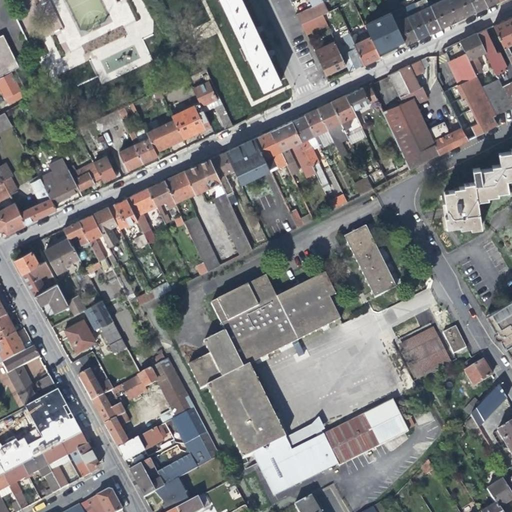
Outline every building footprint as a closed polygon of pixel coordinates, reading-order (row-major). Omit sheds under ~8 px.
[(219,0),(242,47),(239,49),(245,61),(248,60),(262,89),(279,81),(270,61),(249,16),(241,0),(219,0)] [(289,0),(296,14),(323,1),(324,0),(289,0)] [(418,0),(415,2),(430,32),(436,29),(441,27),(430,4),(427,0),(418,0)] [(441,0),(439,0),(430,4),(441,27),(447,24),(453,21),(441,0)] [(441,0),(453,21),(457,19),(463,17),(454,0),(441,0)] [(454,0),(463,17),(470,13),(475,11),(469,0),(454,0)] [(469,0),(475,11),(481,8),(487,5),(484,0),(469,0)] [(296,14),(301,24),(322,14),(328,11),(323,1),(296,14)] [(402,7),(417,38),(424,35),(430,32),(415,2),(414,2),(402,7)] [(391,12),(404,39),(406,43),(413,40),(417,38),(402,7),(401,7),(391,12)] [(392,45),(404,39),(391,12),(390,12),(365,24),(366,28),(378,52),(392,45)] [(327,25),(322,14),(301,24),(306,34),(327,25)] [(511,16),(506,19),(493,25),(511,63),(511,62),(511,52),(508,44),(511,42),(511,16)] [(366,28),(350,36),(363,64),(372,60),(380,56),(378,52),(366,28)] [(481,31),(476,33),(485,52),(495,74),(506,69),(498,52),(494,53),(484,30),(481,31)] [(0,73),(14,67),(18,65),(17,62),(1,32),(0,33),(0,73)] [(339,40),(335,42),(346,63),(349,70),(356,67),(363,64),(350,36),(348,32),(343,35),(346,43),(341,45),(339,40)] [(475,56),(485,52),(476,33),(468,37),(459,41),(469,61),(475,74),(480,71),(477,64),(479,63),(475,56)] [(336,68),(346,63),(335,42),(334,39),(314,49),(325,73),(336,68)] [(468,77),(475,74),(469,61),(462,65),(468,77)] [(403,95),(406,102),(413,99),(420,95),(418,89),(420,88),(409,65),(400,69),(389,75),(399,97),(403,95)] [(204,78),(209,76),(205,68),(187,76),(190,82),(203,76),(204,78)] [(0,91),(2,90),(8,101),(22,93),(10,71),(0,76),(0,91)] [(449,137),(448,135),(433,142),(439,155),(497,125),(492,116),(495,115),(481,87),(476,76),(457,84),(442,91),(461,131),(449,137)] [(225,129),(232,125),(210,79),(193,88),(199,102),(201,106),(209,103),(215,100),(217,103),(214,105),(225,129)] [(498,79),(481,87),(495,115),(511,107),(501,87),(498,79)] [(511,81),(501,87),(511,107),(511,106),(511,81)] [(358,89),(347,94),(354,110),(376,99),(369,84),(358,89)] [(348,119),(356,115),(354,110),(347,94),(340,97),(331,102),(347,135),(351,133),(348,127),(352,126),(348,119)] [(428,132),(413,99),(406,102),(382,112),(405,163),(408,170),(439,155),(433,142),(428,132)] [(1,107),(3,111),(4,111),(11,106),(9,102),(1,107)] [(199,102),(194,105),(201,120),(207,118),(201,106),(199,102)] [(347,136),(347,135),(331,102),(324,105),(317,109),(333,142),(339,156),(345,153),(342,146),(340,146),(338,140),(347,136)] [(172,115),(173,117),(183,137),(195,131),(204,127),(201,120),(194,105),(172,115)] [(118,109),(121,116),(127,114),(124,107),(118,109)] [(124,121),(121,116),(118,109),(95,120),(99,129),(100,132),(124,121)] [(320,148),(333,142),(317,109),(310,112),(304,114),(314,135),(317,142),(320,148)] [(0,129),(11,123),(4,111),(3,111),(0,112),(0,129)] [(361,113),(356,115),(362,128),(364,132),(368,130),(361,113)] [(304,140),(314,135),(304,114),(298,117),(291,121),(305,151),(308,158),(315,174),(319,181),(320,180),(324,190),(329,187),(309,145),(304,140)] [(173,117),(146,131),(155,150),(171,143),(183,137),(173,117)] [(210,124),(207,118),(201,120),(204,127),(210,124)] [(293,145),(297,155),(305,151),(291,121),(282,125),(270,130),(286,165),(291,175),(296,173),(285,149),(293,145)] [(428,132),(433,142),(448,135),(443,125),(428,132)] [(144,126),(134,131),(136,136),(142,133),(141,132),(146,130),(144,126)] [(128,131),(133,142),(143,162),(150,159),(158,155),(155,150),(146,131),(146,130),(141,132),(142,133),(144,138),(138,140),(136,136),(134,131),(133,128),(128,131)] [(367,139),(364,132),(362,128),(353,133),(357,143),(367,139)] [(279,169),(286,165),(270,130),(263,134),(255,138),(269,169),(277,165),(279,169)] [(309,145),(317,142),(314,135),(304,140),(309,145)] [(240,183),(269,169),(255,138),(242,144),(225,152),(234,170),(240,183)] [(103,139),(97,142),(100,149),(107,146),(103,139)] [(136,166),(143,162),(133,142),(118,149),(127,169),(136,166)] [(511,150),(509,151),(509,154),(497,156),(499,166),(491,168),(491,170),(479,172),(478,169),(471,170),(473,184),(461,186),(462,189),(456,189),(456,192),(442,194),(443,209),(445,219),(443,219),(444,228),(462,225),(462,228),(468,227),(468,229),(479,227),(475,201),(485,199),(485,196),(495,195),(495,192),(506,191),(504,180),(511,178),(511,150)] [(297,155),(300,161),(308,158),(305,151),(297,155)] [(223,175),(234,170),(225,152),(217,156),(210,159),(220,181),(222,186),(228,183),(223,175)] [(90,155),(93,162),(101,178),(102,181),(110,178),(115,175),(106,156),(97,160),(93,153),(90,155)] [(312,175),(315,174),(308,158),(300,161),(305,171),(309,169),(312,175)] [(195,192),(220,181),(210,159),(197,165),(185,171),(195,192)] [(0,164),(0,176),(2,181),(9,177),(13,175),(6,162),(0,164)] [(93,162),(70,174),(79,190),(91,183),(101,178),(93,162)] [(67,195),(79,190),(70,174),(65,163),(39,176),(53,203),(67,195)] [(386,181),(408,170),(405,163),(383,174),(386,181)] [(175,175),(164,180),(175,202),(195,192),(185,171),(175,175)] [(39,201),(19,212),(25,224),(42,215),(56,208),(53,203),(39,176),(32,180),(31,177),(28,179),(39,201)] [(16,190),(9,177),(2,181),(9,193),(16,190)] [(357,196),(371,189),(366,177),(352,184),(357,196)] [(176,205),(175,202),(164,180),(156,184),(148,188),(157,206),(166,201),(169,208),(176,205)] [(0,200),(10,195),(9,193),(2,181),(0,181),(0,200)] [(223,188),(226,193),(229,201),(235,198),(229,186),(223,188)] [(135,216),(157,206),(148,188),(136,194),(126,198),(135,216)] [(252,249),(229,201),(226,193),(213,199),(239,255),(252,249)] [(331,209),(345,202),(342,196),(329,202),(331,209)] [(137,221),(135,216),(126,198),(117,203),(108,207),(117,224),(119,229),(137,221)] [(14,203),(0,209),(0,229),(7,232),(25,224),(19,212),(14,203)] [(101,232),(117,224),(108,207),(100,211),(91,215),(101,232)] [(296,226),(301,224),(298,218),(294,209),(289,211),(296,226)] [(165,224),(170,222),(164,210),(160,212),(165,224)] [(309,213),(298,218),(301,224),(306,222),(311,219),(309,213)] [(102,234),(101,232),(91,215),(85,218),(78,221),(88,240),(99,261),(105,258),(94,238),(102,234)] [(179,226),(185,224),(183,221),(181,216),(175,218),(179,226)] [(195,216),(183,221),(185,224),(202,262),(206,271),(218,265),(195,216)] [(72,248),(88,240),(78,221),(70,225),(62,229),(67,238),(72,248)] [(364,227),(343,237),(355,261),(373,297),(395,287),(364,227)] [(143,233),(144,235),(147,240),(152,238),(148,230),(143,233)] [(148,243),(147,240),(144,235),(134,239),(138,247),(148,243)] [(76,256),(72,248),(67,238),(55,245),(44,250),(56,272),(66,267),(64,263),(76,256)] [(30,251),(14,260),(18,267),(21,273),(37,264),(30,251)] [(47,283),(49,287),(56,283),(44,261),(37,264),(21,273),(28,286),(33,296),(45,289),(38,277),(46,273),(50,281),(47,283)] [(102,266),(99,261),(84,269),(86,275),(102,266)] [(202,274),(206,271),(202,262),(197,265),(202,274)] [(206,385),(242,457),(251,453),(284,436),(247,364),(339,317),(329,296),(334,293),(323,272),(274,297),(264,275),(208,304),(222,331),(201,342),(207,354),(186,365),(199,389),(206,385)] [(54,313),(67,306),(65,301),(56,283),(49,287),(45,289),(33,296),(37,301),(39,305),(47,301),(54,313)] [(168,283),(151,291),(155,298),(171,290),(168,283)] [(151,291),(143,294),(147,302),(155,298),(151,291)] [(139,305),(147,302),(143,294),(136,298),(139,305)] [(77,295),(65,301),(67,306),(73,316),(85,310),(77,295)] [(489,324),(492,322),(511,310),(511,298),(489,313),(484,316),(489,324)] [(100,301),(91,306),(102,326),(99,327),(112,353),(125,347),(100,301)] [(48,316),(53,313),(48,304),(43,307),(48,316)] [(511,310),(492,322),(499,332),(507,346),(504,348),(509,356),(511,354),(511,310)] [(0,317),(0,340),(15,333),(10,325),(5,315),(0,317)] [(64,330),(77,353),(96,343),(83,320),(64,330)] [(431,326),(396,341),(412,377),(447,361),(431,326)] [(455,326),(441,332),(451,354),(464,348),(455,326)] [(0,358),(2,362),(24,350),(21,345),(21,344),(20,341),(19,339),(17,338),(15,333),(0,340),(0,358)] [(22,365),(39,356),(36,351),(33,346),(24,350),(2,362),(0,363),(0,366),(3,366),(25,407),(37,400),(24,375),(25,371),(22,365)] [(474,386),(492,376),(485,365),(478,354),(461,365),(474,386)] [(86,356),(71,364),(81,383),(90,400),(101,394),(104,393),(109,390),(112,389),(108,380),(102,383),(97,386),(93,377),(89,370),(92,368),(86,356)] [(155,381),(175,417),(194,407),(168,358),(149,369),(155,381)] [(119,385),(112,389),(109,390),(111,395),(112,394),(122,389),(128,400),(144,390),(143,388),(155,381),(149,369),(136,375),(137,377),(121,386),(119,385)] [(97,374),(93,377),(97,386),(102,383),(97,374)] [(38,381),(46,396),(57,390),(49,375),(38,381)] [(498,386),(480,405),(489,415),(506,399),(502,393),(498,386)] [(109,410),(101,394),(90,400),(97,413),(104,424),(123,413),(118,405),(109,410)] [(464,409),(469,414),(479,403),(475,398),(464,409)] [(284,436),(251,453),(271,495),(339,462),(340,465),(410,430),(394,399),(362,415),(324,434),(323,435),(320,429),(314,432),(316,436),(290,448),(289,445),(284,436)] [(477,428),(489,415),(480,405),(470,415),(477,428)] [(171,419),(190,454),(198,467),(219,455),(194,407),(175,417),(171,419)] [(128,423),(123,413),(104,424),(112,439),(117,449),(127,443),(119,428),(128,423)] [(480,432),(477,428),(470,415),(464,421),(473,436),(480,432)] [(321,418),(284,436),(289,445),(314,432),(320,429),(325,427),(321,418)] [(511,477),(510,480),(511,484),(511,421),(496,431),(511,457),(511,477)] [(164,424),(156,428),(161,438),(162,441),(170,436),(164,424)] [(452,432),(454,435),(456,438),(464,432),(460,425),(452,432)] [(156,428),(127,443),(117,449),(121,457),(124,462),(144,451),(140,445),(154,438),(155,441),(161,438),(156,428)] [(81,434),(61,445),(66,455),(76,450),(87,444),(84,440),(81,434)] [(162,441),(161,438),(155,441),(154,438),(140,445),(144,451),(163,441),(162,441)] [(98,466),(87,444),(76,450),(80,457),(82,462),(76,465),(75,465),(81,478),(88,474),(97,470),(98,466)] [(51,463),(66,455),(61,445),(41,455),(60,490),(66,486),(57,468),(54,470),(51,463)] [(504,471),(509,468),(496,447),(491,450),(504,471)] [(190,454),(156,473),(163,487),(176,480),(198,467),(190,454)] [(43,476),(53,493),(60,490),(41,455),(22,466),(27,476),(33,473),(38,470),(42,477),(43,476)] [(54,470),(57,468),(62,465),(70,461),(66,455),(51,463),(54,470)] [(129,470),(137,486),(144,498),(154,492),(163,487),(156,473),(148,460),(129,470)] [(428,460),(421,467),(425,474),(433,469),(428,460)] [(27,507),(15,482),(22,479),(27,476),(22,466),(2,476),(7,486),(11,494),(16,502),(20,510),(27,507)] [(487,488),(496,503),(499,507),(510,501),(511,499),(511,484),(510,480),(507,476),(487,488)] [(163,487),(154,492),(165,504),(162,506),(164,511),(169,511),(188,502),(185,494),(184,494),(176,480),(163,487)] [(0,499),(6,497),(11,494),(7,486),(0,490),(0,499)] [(93,497),(78,505),(82,511),(118,511),(122,510),(117,500),(111,490),(107,489),(93,497)] [(294,506),(297,511),(321,511),(312,496),(294,506)] [(195,511),(203,508),(197,497),(196,497),(188,502),(169,511),(195,511)] [(11,504),(14,511),(17,511),(20,510),(16,502),(11,504)] [(496,503),(482,511),(502,511),(499,507),(496,503)]
